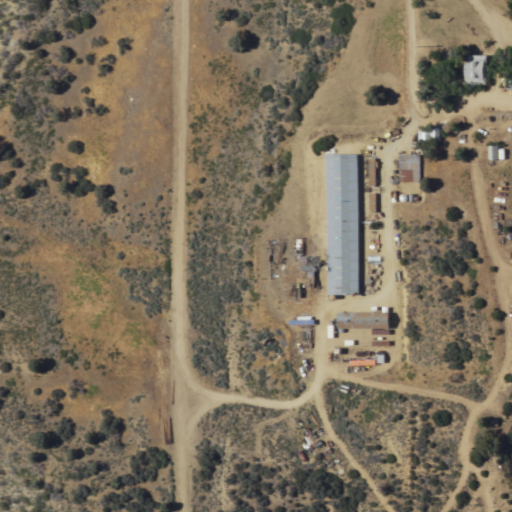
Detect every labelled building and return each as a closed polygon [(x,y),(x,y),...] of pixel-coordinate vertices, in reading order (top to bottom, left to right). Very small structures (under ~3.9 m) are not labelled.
[(488,83),(466,83),(466,55),(488,55),(488,83)] [(417,129),(431,130),(431,126),(438,127),(438,138),(430,138),(429,146),(417,146),(417,129)] [(359,292),(329,292),(329,154),(359,154),(359,292)] [(421,154),(421,181),(400,181),(400,154),(421,154)] [(389,311),(389,327),(339,327),(339,312),(389,311)]
